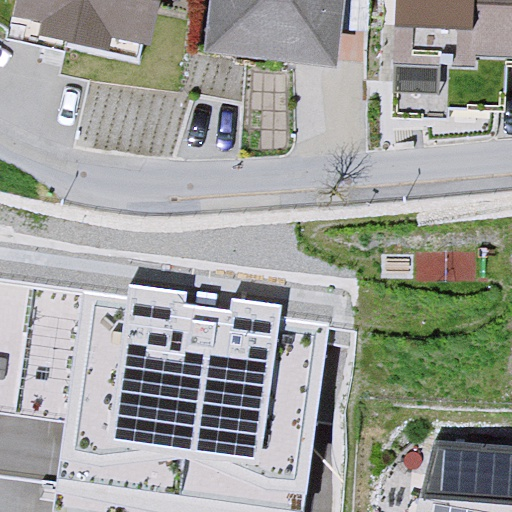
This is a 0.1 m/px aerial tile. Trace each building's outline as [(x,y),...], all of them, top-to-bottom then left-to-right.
[(30,0),(26,29),(155,50),(162,0),(30,0)] [(217,0),(212,59),(340,70),(346,0),(217,0)] [(511,0),(399,0),(398,70),(511,72),(511,0)] [(262,445),(284,304),(183,288),(163,279),(130,274),(122,322),(85,316),(76,335),(96,344),(94,356),(120,360),(113,406),(129,372),(154,384),(157,377),(207,400),(211,400),(208,416),(150,406),(218,438),(203,468),(224,472),(265,385),(252,465),(262,445)] [(511,511),(511,439),(430,435),(425,511),(511,511)]
